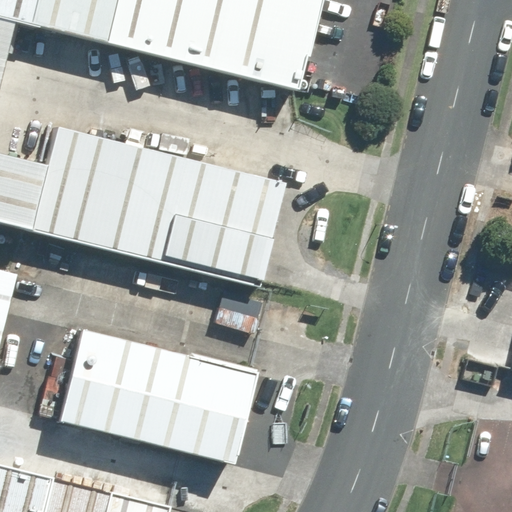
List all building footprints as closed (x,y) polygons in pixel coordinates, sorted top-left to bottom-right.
[(0,0),(0,21),(6,23),(292,95),(315,0),(0,0)] [(0,155),(0,225),(250,289),(277,184),(49,126),(39,165),(0,155)] [(0,311),(16,248),(0,243),(0,311)] [(247,371),(73,327),(49,422),(224,466),(247,371)] [(163,511),(165,507),(0,465),(0,511),(163,511)]
